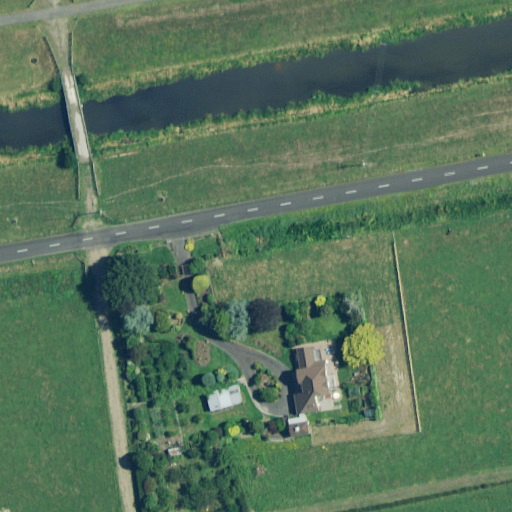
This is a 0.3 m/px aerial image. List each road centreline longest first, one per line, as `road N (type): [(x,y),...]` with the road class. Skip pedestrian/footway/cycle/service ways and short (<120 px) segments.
road 1 (unclassified): [(511,159),(0,250)]
road 2 (unclassified): [(126,0),(0,23)]
